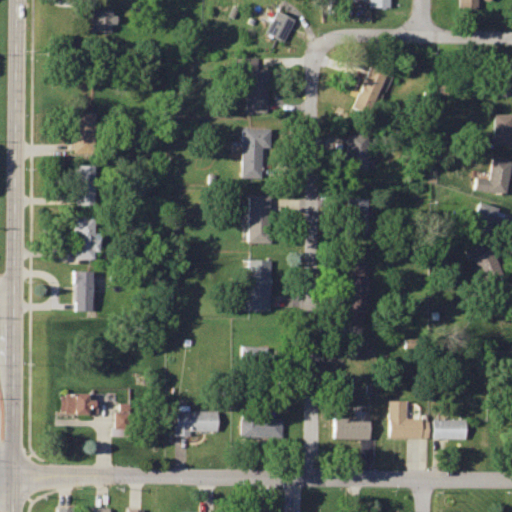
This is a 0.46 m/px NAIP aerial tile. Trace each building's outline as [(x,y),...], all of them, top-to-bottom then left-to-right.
[(475,0),(456,0),(457,8),(476,8),(475,0)] [(111,7),(91,6),(90,29),(110,29),(110,21),(115,21),(115,13),(111,13),(111,7)] [(274,7),(262,30),(281,39),(293,17),(274,7)] [(255,56),(232,56),(232,69),(244,70),(243,110),(265,110),(266,66),(255,66),(255,56)] [(366,63),(349,104),(365,111),(383,70),(366,63)] [(508,63),(489,64),(490,92),(509,92),(508,63)] [(93,109),(70,109),(70,151),(93,151),(93,109)] [(510,111),(491,111),(491,142),(510,142),(510,111)] [(267,126),(239,125),(238,175),(258,175),(259,145),(266,145),(267,126)] [(365,132),(343,131),(343,165),(364,166),(365,132)] [(508,158),(488,155),(485,177),(472,175),(470,187),(502,192),(508,158)] [(72,162),(72,176),(74,176),(74,202),(91,202),(91,162),(72,162)] [(268,192),(245,192),(245,239),(268,239),(268,192)] [(366,196),(343,196),(343,236),(366,236),(366,196)] [(476,199),(466,229),(484,235),(494,205),(476,199)] [(70,214),(70,230),(72,230),(72,254),(92,255),(92,248),(98,248),(98,237),(92,237),(92,214),(70,214)] [(488,245),(481,248),(477,241),(462,249),(465,257),(471,254),(483,281),(501,273),(488,245)] [(267,257),(245,257),(245,271),(241,271),(241,284),(245,284),(244,307),(266,307),(267,257)] [(361,261),(342,261),(342,277),(345,277),(346,308),(342,308),(343,325),(362,324),(361,310),(365,310),(365,277),(362,277),(361,261)] [(91,268),(71,268),(71,281),(73,281),(73,307),(91,307),(91,268)] [(511,279),(510,279),(502,296),(511,300),(511,279)] [(239,358),(264,359),(265,346),(239,345),(239,358)] [(92,391),(61,390),(61,393),(57,393),(56,408),(61,408),(61,411),(94,412),(95,405),(92,405),(92,391)] [(403,398),(385,398),(385,435),(425,435),(425,419),(418,419),(418,415),(403,415),(403,398)] [(116,401),(116,409),(127,409),(127,401),(116,401)] [(213,408),(185,408),(185,403),(172,403),(172,432),(186,432),(186,427),(213,427),(213,408)] [(279,416),(256,416),(257,405),(237,405),(237,435),(279,435),(279,416)] [(108,425),(108,434),(127,435),(127,409),(116,409),(112,409),(111,425),(108,425)] [(365,415),(331,416),(331,436),(366,436),(365,415)] [(430,418),(430,436),(463,436),(463,418),(430,418)]
